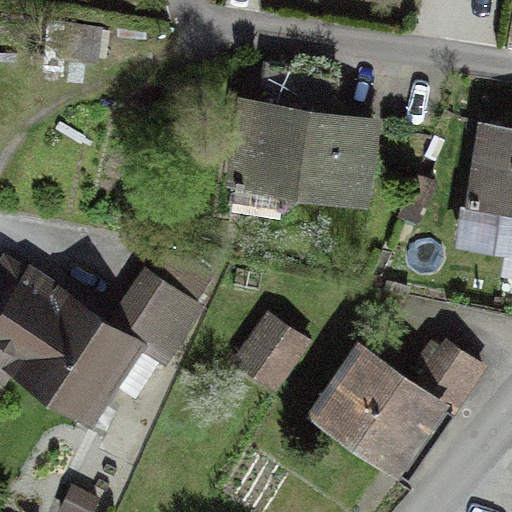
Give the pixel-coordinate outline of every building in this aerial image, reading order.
[(357,195),(368,124),(332,118),(334,107),(317,105),(321,75),(264,66),(258,105),(241,103),(229,186),(239,187),(240,182),(281,188),(281,184),(357,195)] [(511,133),(483,129),(474,194),(466,193),(459,240),(505,247),(511,203),(511,202),(511,133)] [(157,360),(194,305),(144,272),(107,327),(2,257),(0,260),(0,351),(13,360),(10,365),(83,414),(106,380),(131,397),(157,360)] [(237,353),(277,379),(302,344),(263,316),(237,353)] [(321,416),(403,473),(478,365),(445,342),(414,387),(365,353),(321,416)]
